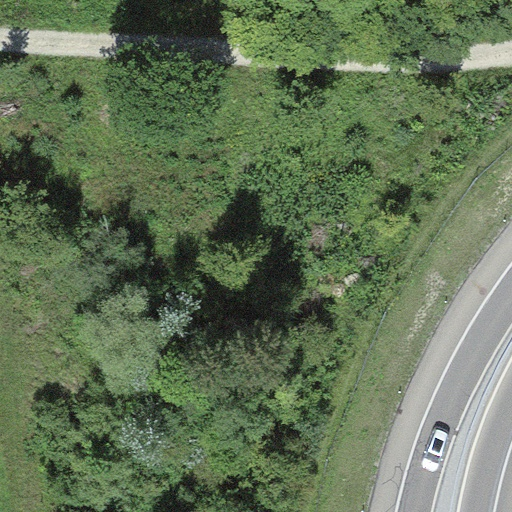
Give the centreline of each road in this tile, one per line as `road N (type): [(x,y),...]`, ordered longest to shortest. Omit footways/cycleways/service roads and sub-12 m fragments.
road 1 (track): [(0,36),(384,51),(511,40)]
road 2 (motorway): [(511,292),(450,400),(412,511)]
